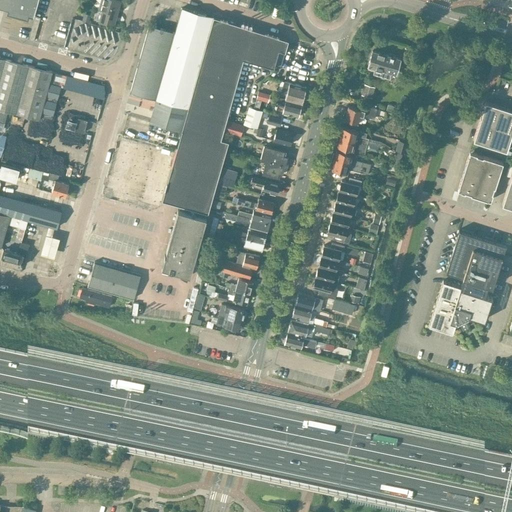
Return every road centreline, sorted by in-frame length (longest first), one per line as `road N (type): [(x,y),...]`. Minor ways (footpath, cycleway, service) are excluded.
road 1 (motorway): [(0,403),(511,510)]
road 2 (motorway): [(511,473),(0,367)]
road 3 (tertiary): [(332,73),(257,351)]
road 4 (unclassified): [(511,227),(443,205),(474,105),(495,93),(511,98)]
road 5 (unclassified): [(62,285),(122,79)]
road 6 (tertiary): [(257,351),(209,511)]
road 7 (tertiary): [(220,511),(257,351)]
road 8 (unclassified): [(122,79),(0,45)]
